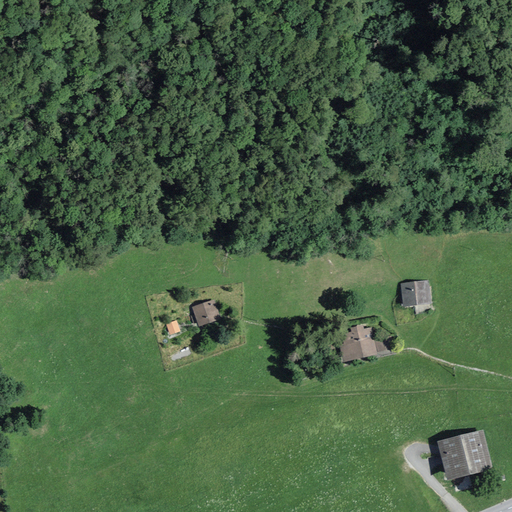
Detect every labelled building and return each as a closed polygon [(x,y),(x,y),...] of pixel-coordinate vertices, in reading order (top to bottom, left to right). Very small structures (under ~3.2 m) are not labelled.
[(431,303),(428,281),(401,285),(404,306),(431,303)] [(214,300),(194,308),(201,327),(222,320),(214,300)] [(170,335),(181,331),(177,319),(166,323),(170,335)] [(344,364),(379,355),(372,329),(365,331),(364,327),(352,330),(353,333),(343,336),(345,344),(340,346),(344,364)] [(392,350),(388,338),(377,341),(380,353),(392,350)] [(495,469),(485,430),(439,442),(449,481),(495,469)]
